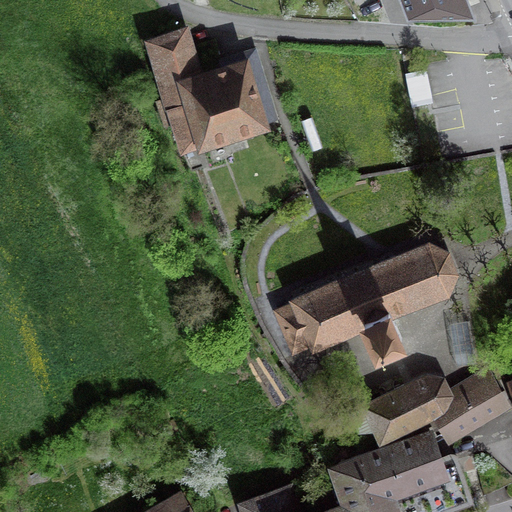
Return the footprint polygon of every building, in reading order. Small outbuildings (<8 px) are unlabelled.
[(467,0),(403,0),(409,15),(473,15),(467,0)] [(184,30),(151,40),(162,77),(182,70),(185,79),(183,80),(187,92),(159,100),(166,123),(176,120),(184,147),(265,122),(246,61),(198,76),(184,30)] [(423,70),(407,73),(413,104),(429,101),(423,70)] [(430,243),(294,298),(300,313),(291,317),(291,318),(292,319),(292,320),(291,321),(290,322),(290,324),(290,325),(290,327),(291,328),(291,330),(292,331),(293,332),(294,333),(296,333),(297,333),(298,334),(298,335),(298,336),(308,332),(313,345),(366,322),(377,347),(402,337),(391,312),(448,291),(456,272),(448,252),(430,243)] [(487,374),(485,371),(484,372),(488,379),(450,401),(448,407),(443,406),(437,409),(451,432),(503,402),(492,383),(497,380),(492,371),(487,374)] [(416,381),(353,411),(361,429),(379,428),(382,435),(437,409),(443,406),(449,393),(443,379),(428,375),(417,381),(416,381)] [(325,511),(309,511),(299,483),(290,486),(290,485),(243,501),(247,511),(429,511),(471,497),(459,464),(442,471),(429,434),(385,449),(382,441),(358,450),(361,458),(336,466),(349,504),(325,511)] [(199,511),(186,492),(150,511),(199,511)]
